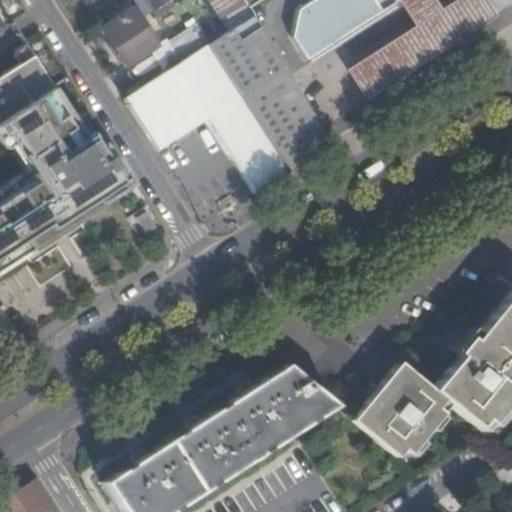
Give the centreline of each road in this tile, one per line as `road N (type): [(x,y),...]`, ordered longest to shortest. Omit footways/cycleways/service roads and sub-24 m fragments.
road 1 (primary): [(30,433),(511,115)]
road 2 (primary): [(511,73),(211,267)]
road 3 (residential): [(42,0),(211,267)]
road 4 (primary): [(211,267),(0,404)]
road 5 (unknown): [(365,168),(317,94),(318,66),(416,0)]
